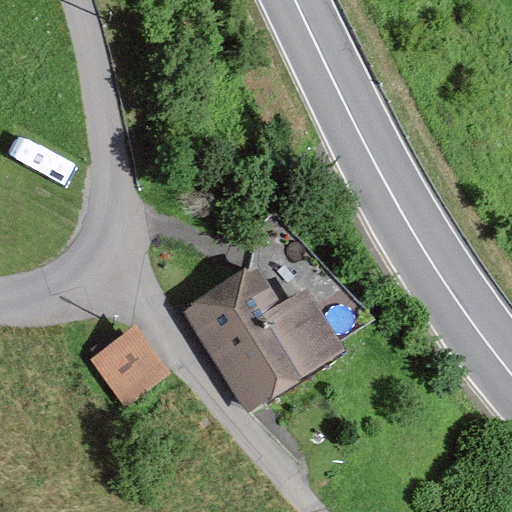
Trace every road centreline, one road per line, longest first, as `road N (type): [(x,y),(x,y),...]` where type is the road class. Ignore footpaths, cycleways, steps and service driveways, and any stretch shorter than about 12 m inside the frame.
road 1 (secondary): [(294,0),(418,240),(511,373)]
road 2 (unclassified): [(121,262),(314,511)]
road 3 (unclassified): [(76,0),(110,156),(121,262)]
road 4 (unclassified): [(121,262),(60,297),(0,294)]
